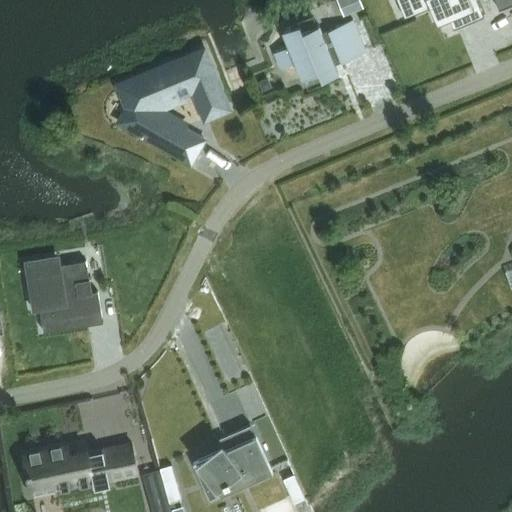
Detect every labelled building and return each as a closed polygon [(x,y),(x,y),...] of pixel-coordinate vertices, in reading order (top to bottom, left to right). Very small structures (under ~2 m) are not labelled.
[(349,0),(354,11),(364,7),(360,0),(349,0)] [(406,0),(412,14),(431,6),(435,17),(447,12),(453,29),(484,16),(477,0),(406,0)] [(511,0),(496,0),(500,9),(511,4),(511,0)] [(285,47),(274,52),(278,60),(281,68),(296,62),(303,78),(319,71),(322,79),(338,72),(339,72),(334,61),(341,59),(342,62),(366,52),(367,52),(353,19),(329,29),(329,31),(323,33),(319,24),(315,26),(303,31),(301,26),(299,23),(283,30),(286,36),(290,45),(285,47)] [(170,63),(124,82),(125,84),(131,100),(144,108),(143,110),(133,128),(134,128),(153,139),(172,150),(184,129),(166,119),(165,118),(168,114),(160,109),(166,98),(183,91),(186,90),(196,93),(206,118),(226,109),(228,108),(206,54),(172,68),(170,63)] [(269,77),(258,81),(262,91),(272,87),(269,77)] [(208,138),(187,127),(185,130),(184,129),(172,150),(194,162),(208,138)] [(59,268),(28,273),(33,308),(40,307),(43,326),(62,323),(62,320),(67,320),(68,322),(103,316),(98,290),(92,291),(86,258),(62,262),(58,263),(59,268)] [(229,446),(193,462),(210,499),(272,471),(250,423),(224,435),(229,446)] [(132,442),(102,448),(102,449),(103,452),(109,478),(110,478),(134,473),(139,472),(132,442)] [(67,443),(23,452),(30,482),(32,492),(56,487),(95,479),(89,451),(89,448),(69,452),(67,443)] [(102,448),(89,451),(95,479),(97,486),(110,483),(109,478),(102,448)] [(295,473),(284,478),(289,489),(300,484),(299,484),(295,473)] [(162,478),(146,482),(153,507),(169,502),(162,478)]
